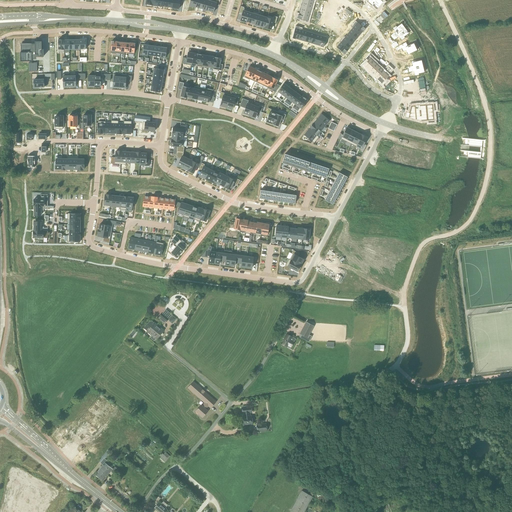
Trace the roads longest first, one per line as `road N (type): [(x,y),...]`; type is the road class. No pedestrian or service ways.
road 1 (residential): [(336,217),(297,283),(98,249),(88,236),(93,204)]
road 2 (residential): [(178,40),(277,69),(380,134)]
road 3 (unclassified): [(137,511),(272,347)]
road 4 (residential): [(336,217),(232,201),(174,174),(161,146)]
road 5 (residential): [(278,40),(198,17),(115,9)]
road 6 (residential): [(32,23),(38,32),(178,40)]
road 7 (residential): [(397,101),(339,58),(278,40)]
road 8 (residential): [(397,101),(400,82),(377,33),(343,0)]
